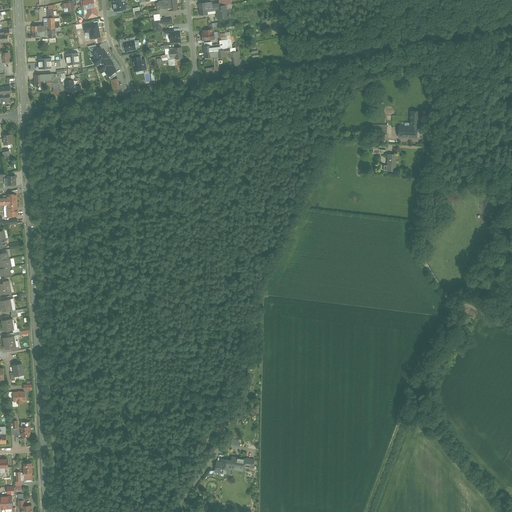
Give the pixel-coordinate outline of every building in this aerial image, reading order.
[(94,0),(83,0),(82,0),(84,9),(88,8),(89,13),(96,12),(95,7),(96,7),(94,0)] [(127,8),(126,0),(112,3),(114,11),(127,8)] [(226,5),(220,5),(220,7),(212,8),(213,11),(216,11),(217,18),(229,16),(228,11),(227,11),(226,5)] [(45,25),(32,26),(33,31),(45,30),(55,28),(60,27),(60,22),(57,22),(57,23),(55,23),(55,22),(55,18),(55,17),(48,18),(48,22),(45,23),(45,25)] [(172,18),(156,20),(156,25),(155,25),(155,31),(162,30),(162,26),(164,24),(172,23),(172,18)] [(91,40),(101,38),(98,24),(84,27),(85,33),(90,32),(91,40)] [(45,30),(33,31),(33,37),(45,36),(45,35),(46,35),(46,34),(49,34),(50,38),(56,37),(56,31),(55,28),(45,30)] [(174,32),(170,32),(170,34),(169,35),(169,38),(171,39),(171,42),(181,41),(180,31),(174,32)] [(128,37),(119,39),(121,46),(123,46),(123,42),(129,41),(128,37)] [(129,41),(123,42),(123,46),(125,52),(125,51),(137,49),(135,39),(129,41)] [(97,66),(109,58),(107,54),(106,55),(100,46),(98,47),(92,52),(96,57),(97,59),(93,61),(97,66)] [(217,50),(204,51),(205,57),(214,56),(215,60),(218,59),(218,56),(217,50)] [(3,53),(0,53),(0,62),(3,62),(4,62),(4,61),(9,61),(9,53),(3,53)] [(78,53),(66,54),(67,64),(79,63),(78,53)] [(133,58),(135,69),(143,68),(143,67),(142,64),(146,64),(145,59),(142,60),(141,56),(133,58)] [(111,61),(109,58),(97,66),(100,71),(103,69),(105,70),(108,76),(115,72),(116,70),(110,61),(111,61)] [(117,79),(111,79),(113,89),(120,88),(118,78),(117,79)] [(77,87),(74,85),(73,79),(65,81),(67,91),(68,90),(72,94),(73,95),(78,94),(78,92),(81,92),(80,86),(77,87)] [(419,111),(411,111),(411,127),(417,127),(419,127),(419,111)] [(411,127),(399,126),(399,136),(417,136),(417,127),(411,127)] [(11,134),(4,135),(5,144),(12,143),(11,134)] [(396,154),(388,154),(387,165),(384,165),(384,170),(395,171),(396,154)] [(16,175),(8,176),(8,185),(16,184),(16,175)] [(17,200),(0,201),(0,203),(0,205),(4,204),(4,207),(8,207),(9,216),(18,215),(17,200)] [(2,250),(0,249),(0,260),(9,258),(8,252),(2,253),(2,250)] [(9,258),(0,260),(0,264),(0,265),(0,264),(0,268),(10,266),(12,266),(10,258),(9,258)] [(10,279),(4,280),(5,282),(0,283),(2,293),(12,292),(12,291),(11,291),(10,286),(11,286),(10,280),(10,279)] [(11,298),(1,300),(3,311),(13,309),(11,298)] [(13,318),(3,320),(4,331),(14,329),(13,318)] [(14,336),(4,337),(6,344),(7,348),(6,348),(6,349),(13,348),(16,347),(14,336)] [(22,363),(13,365),(15,372),(15,376),(24,374),(22,363)] [(25,392),(14,392),(14,401),(18,400),(18,402),(22,402),(22,400),(26,400),(25,392)] [(235,415),(234,419),(236,419),(235,424),(238,425),(239,421),(244,422),(245,417),(235,415)] [(30,426),(22,427),(22,437),(30,436),(30,426)] [(239,459),(237,459),(237,458),(232,457),(232,460),(230,467),(239,469),(240,467),(245,468),(246,463),(250,464),(250,467),(253,468),(255,459),(248,458),(247,460),(240,458),(239,458),(239,459)] [(227,460),(225,460),(225,459),(224,459),(222,458),(222,462),(217,461),(215,471),(229,474),(230,467),(232,460),(228,459),(227,460)] [(8,459),(0,459),(0,467),(0,468),(1,476),(11,475),(10,466),(8,467),(8,459)] [(32,462),(23,463),(24,473),(23,473),(23,474),(24,474),(25,480),(33,479),(32,462)]
